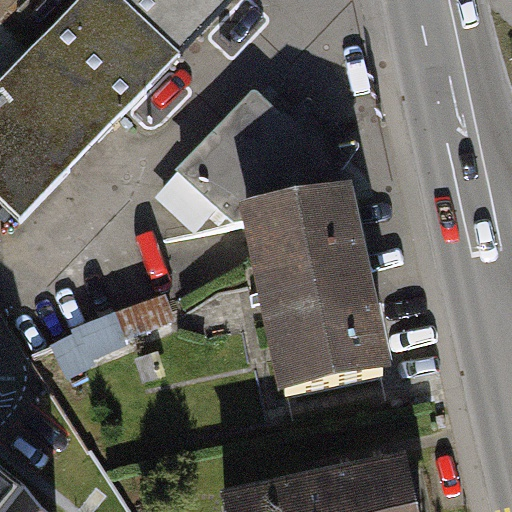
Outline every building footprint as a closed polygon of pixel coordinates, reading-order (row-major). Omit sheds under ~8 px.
[(98,0),(0,99),(0,200),(29,229),(237,18),(218,0),(98,0)] [(366,225),(245,245),(275,426),(396,406),(366,225)] [(64,375),(181,338),(171,306),(54,344),(64,375)] [(0,511),(61,511),(0,463),(0,511)] [(224,510),(224,511),(414,511),(405,469),(224,510)]
